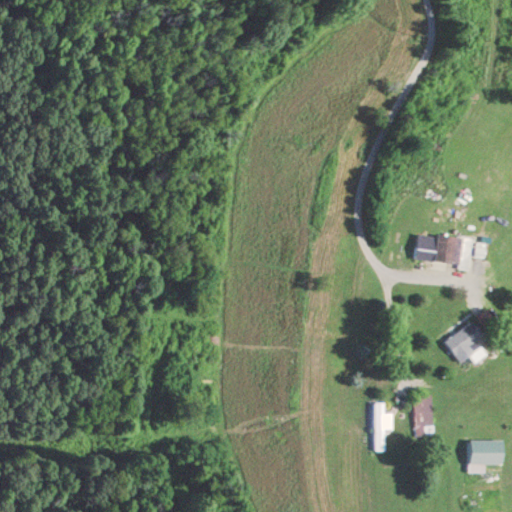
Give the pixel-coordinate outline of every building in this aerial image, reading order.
[(483,234),(490,189),(457,183),(449,227),(483,234)] [(459,262),(460,236),(414,233),(412,259),(459,262)] [(323,310),(340,315),(345,295),(327,291),(323,310)] [(471,350),(466,344),(479,335),(468,320),(441,340),(456,361),(471,350)] [(431,433),(429,392),(412,393),(414,434),(431,433)] [(384,412),(384,402),(373,402),(373,450),(386,450),(386,412),(384,412)] [(466,471),(482,471),(482,461),(466,461),(466,471)]
